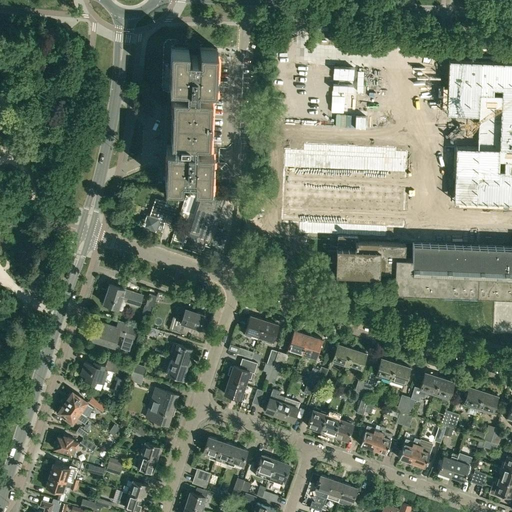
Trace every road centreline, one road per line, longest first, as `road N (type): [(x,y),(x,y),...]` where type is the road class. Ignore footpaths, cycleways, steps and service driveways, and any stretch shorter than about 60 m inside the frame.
road 1 (tertiary): [(0,511),(84,231)]
road 2 (residential): [(511,372),(236,280)]
road 3 (tertiary): [(84,231),(108,136),(125,13)]
road 4 (residential): [(502,511),(313,445)]
road 5 (primary): [(250,2),(410,9)]
road 6 (residential): [(236,280),(100,235)]
road 7 (residential): [(197,408),(236,280)]
road 8 (residential): [(313,445),(197,408)]
